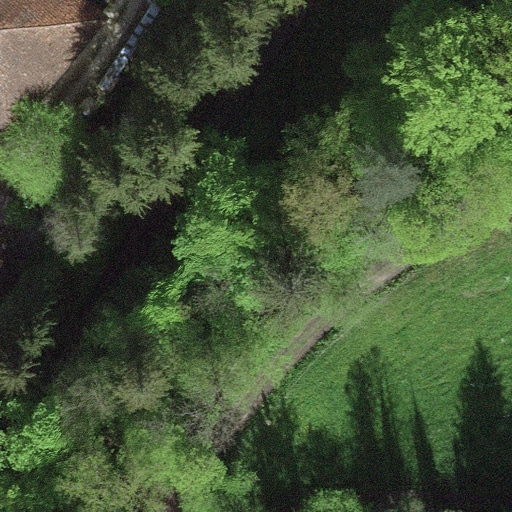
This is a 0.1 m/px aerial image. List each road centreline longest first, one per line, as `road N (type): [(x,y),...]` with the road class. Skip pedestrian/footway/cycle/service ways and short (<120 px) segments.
road 1 (track): [(0,505),(316,0)]
road 2 (track): [(169,511),(212,437),(282,357),(468,207),(511,184)]
road 3 (track): [(321,511),(346,505),(511,505)]
